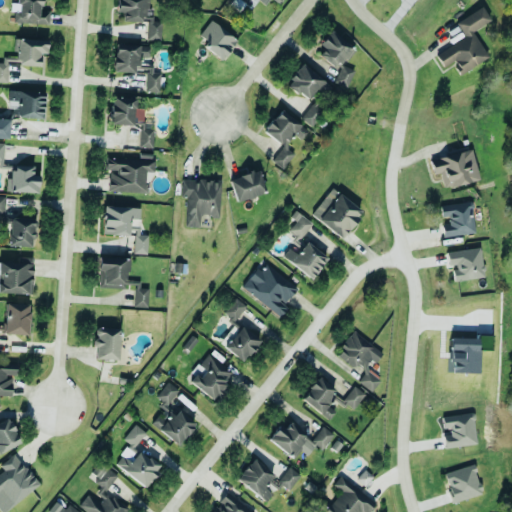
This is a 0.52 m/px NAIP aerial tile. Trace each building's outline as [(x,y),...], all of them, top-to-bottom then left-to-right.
[(40,0),(15,0),(15,12),(13,12),(12,22),(47,24),(48,11),(40,10),(40,0)] [(147,0),(115,0),(115,12),(121,12),(121,20),(147,22),(146,39),(159,40),(160,21),(152,21),(152,8),(147,8),(147,0)] [(489,20),(481,6),(454,22),(463,37),(435,54),(442,67),(451,61),(459,74),(487,58),(471,31),(489,20)] [(198,34),(206,42),(203,45),(219,60),(235,42),(211,20),(198,34)] [(353,70),(343,66),(352,44),(325,33),(320,46),(322,47),(317,58),(339,67),(333,82),(346,88),(353,70)] [(0,81),(6,82),(7,64),(39,65),(39,53),(46,53),(46,40),(16,39),(16,57),(2,56),(2,63),(0,62),(0,81)] [(148,45),(113,44),(112,72),(134,72),(134,69),(145,69),(144,91),(158,91),(159,73),(151,72),(152,65),(139,65),(139,57),(147,57),(148,45)] [(326,86),(303,63),(286,82),(309,104),(326,86)] [(42,91),(7,90),(6,108),(16,108),(16,117),(42,118),(42,91)] [(138,147),(151,148),(152,129),(142,129),(143,109),(134,108),(134,98),(110,97),(109,124),(139,125),(138,147)] [(324,109),(313,101),(299,118),(310,127),(324,109)] [(293,154),(284,147),(292,134),(300,139),(306,129),(278,109),(263,131),(282,145),(271,161),(282,169),(293,154)] [(8,119),(0,118),(0,138),(7,138),(8,119)] [(477,180),(469,149),(429,159),(432,174),(438,172),(442,189),(477,180)] [(107,191),(144,193),(145,171),(153,172),(153,159),(104,158),(104,169),(108,169),(107,191)] [(37,175),(31,175),(31,165),(10,165),(9,191),(37,192),(37,175)] [(234,201),(263,193),(258,170),(228,177),(234,201)] [(180,179),(180,196),(185,197),(184,226),(198,227),(199,215),(218,216),(220,181),(180,179)] [(361,212),(331,188),(310,214),(339,238),(361,212)] [(438,206),(440,217),(446,216),(447,223),(440,224),(442,237),(474,233),(469,201),(438,206)] [(101,234),(127,235),(128,218),(138,219),(139,208),(102,206),(101,234)] [(300,238),(310,221),(293,211),(289,217),(294,220),(287,231),(300,238)] [(33,246),(33,218),(8,218),(8,246),(33,246)] [(134,234),(133,253),(146,254),(147,235),(134,234)] [(288,248),(282,255),(308,279),(326,259),(306,242),(295,254),(288,248)] [(445,251),(446,265),(452,265),(453,280),(482,278),(479,248),(445,251)] [(0,292),(31,294),(32,257),(17,257),(16,262),(0,261),(0,292)] [(128,258),(98,257),(97,288),(123,288),(123,272),(128,272),(128,258)] [(280,315),(285,307),(283,305),(295,286),(259,262),(241,290),(280,315)] [(146,307),(147,288),(138,288),(138,281),(123,280),(123,284),(133,285),(133,307),(146,307)] [(221,313),(232,322),(245,306),(234,297),(221,313)] [(28,304),(4,303),(3,334),(27,334),(28,304)] [(241,362),(258,340),(240,326),(223,347),(241,362)] [(117,359),(118,328),(93,328),(92,359),(117,359)] [(381,353),(352,331),(334,354),(360,374),(355,380),(369,392),(379,379),(364,368),(369,360),(373,363),(381,353)] [(452,372),(478,373),(479,350),(490,350),(490,337),(449,336),(448,362),(452,362),(452,372)] [(232,373),(207,353),(197,365),(204,370),(199,376),(195,373),(188,381),(210,400),(232,373)] [(17,362),(0,361),(0,395),(10,395),(10,375),(16,376),(17,362)] [(334,411),(325,404),(336,392),(317,377),(300,398),(327,420),(334,411)] [(177,389),(166,381),(153,399),(163,406),(150,424),(178,444),(194,423),(176,410),(174,413),(165,407),(177,389)] [(363,394),(352,386),(341,401),(352,409),(363,394)] [(443,448),(475,444),(471,412),(440,416),(442,428),(448,427),(448,434),(441,435),(443,448)] [(0,452),(19,443),(7,418),(0,420),(0,452)] [(321,450),(332,434),(321,426),(311,440),(288,423),(283,429),(278,425),(267,439),(293,458),(299,450),(306,455),(314,445),(321,450)] [(144,487),(159,466),(134,449),(145,433),(133,424),(122,439),(128,444),(113,464),(144,487)] [(0,471),(0,511),(3,511),(38,484),(13,453),(0,463),(0,466),(2,470),(0,471)] [(235,481),(265,500),(270,493),(263,488),(267,482),(277,488),(279,485),(288,491),(299,474),(287,467),(279,479),(249,459),(235,481)] [(77,505),(85,511),(124,511),(127,508),(104,490),(116,475),(99,462),(89,475),(102,484),(92,496),(87,492),(77,505)] [(449,501),(480,495),(474,465),(443,471),(449,501)] [(317,511),(366,511),(374,502),(338,476),(332,485),(340,491),(329,505),(324,501),(317,511)] [(209,511),(253,511),(224,492),(216,504),(209,511)] [(78,511),(67,504),(63,509),(54,502),(46,511),(78,511)]
